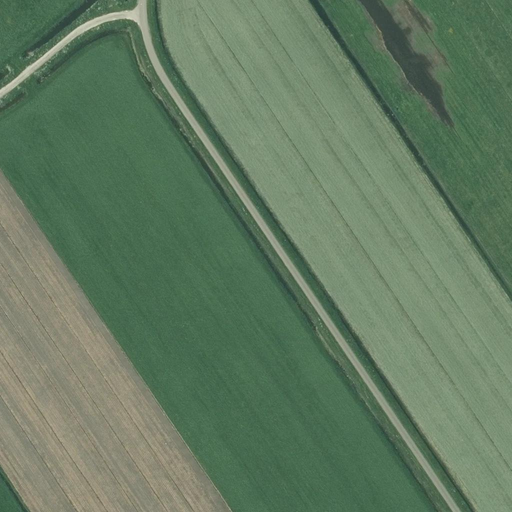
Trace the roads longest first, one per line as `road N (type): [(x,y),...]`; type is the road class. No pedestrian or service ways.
road 1 (unclassified): [(455,511),(161,76),(147,49),(143,0)]
road 2 (track): [(143,14),(85,26),(0,93)]
